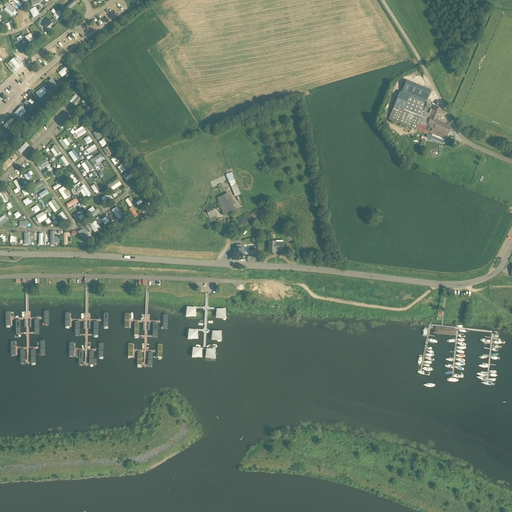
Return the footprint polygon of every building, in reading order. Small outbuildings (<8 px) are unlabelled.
[(68,1),(66,3),(63,1),(60,4),(69,12),(74,7),(68,1)] [(4,8),(11,15),(13,12),(6,6),(4,8)] [(33,17),(39,15),(36,7),(30,10),(33,17)] [(56,19),(63,15),(60,10),(53,14),(56,19)] [(95,26),(101,23),(97,16),(91,19),(95,26)] [(48,18),(41,25),(46,29),(52,22),(48,18)] [(38,29),(32,34),(37,39),(43,34),(38,29)] [(31,34),(25,36),(29,45),(35,42),(31,34)] [(15,72),(27,62),(29,60),(22,51),(7,64),(15,72)] [(0,72),(6,77),(9,74),(1,67),(0,68),(0,72)] [(58,73),(62,77),(69,72),(65,67),(58,73)] [(49,81),(50,83),(48,85),(53,91),(58,86),(52,78),(49,81)] [(442,110),(427,104),(432,90),(407,81),(402,92),(400,92),(389,119),(432,135),(432,133),(441,136),(440,137),(443,138),(442,138),(443,137),(446,138),(451,128),(435,122),(436,118),(438,119),(442,110)] [(40,98),(48,91),(43,86),(36,93),(40,98)] [(74,105),(80,99),(76,94),(69,101),(74,105)] [(28,101),(27,100),(24,103),(31,110),(34,106),(32,105),(35,102),(31,99),(28,101)] [(20,118),(26,112),(21,106),(15,113),(20,118)] [(73,130),(70,132),(72,134),(74,133),(78,138),(87,132),(82,126),(74,132),(73,130)] [(101,137),(97,131),(93,133),(97,140),(101,137)] [(59,141),(65,149),(71,145),(66,139),(63,140),(62,139),(59,141)] [(26,143),(18,151),(21,154),(29,146),(26,143)] [(52,153),(56,151),(58,155),(61,153),(56,144),(50,148),(52,153)] [(94,144),(86,150),(88,153),(93,149),(94,151),(98,149),(94,144)] [(103,150),(108,156),(110,154),(109,152),(111,150),(108,146),(103,150)] [(69,153),(74,162),(79,159),(74,150),(69,153)] [(97,164),(104,160),(100,154),(91,160),(93,163),(95,161),(97,164)] [(64,168),(69,164),(63,156),(58,160),(64,168)] [(46,167),(48,169),(50,168),(46,159),(40,163),(43,169),(46,167)] [(82,174),(88,170),(83,163),(77,167),(82,174)] [(51,167),(44,173),(46,176),(53,170),(51,167)] [(113,170),(107,174),(110,179),(116,175),(113,170)] [(123,176),(127,181),(135,176),(130,170),(123,176)] [(27,180),(34,175),(31,171),(24,175),(27,180)] [(13,181),(19,190),(24,187),(19,178),(13,181)] [(118,179),(108,185),(112,191),(122,185),(118,179)] [(229,182),(235,197),(236,196),(240,195),(241,194),(237,185),(235,179),(229,182)] [(133,191),(139,188),(136,181),(130,184),(133,191)] [(96,194),(100,191),(95,184),(91,187),(96,194)] [(83,190),(88,198),(92,195),(84,185),(77,190),(79,193),(83,190)] [(65,186),(58,190),(64,200),(71,196),(65,186)] [(40,191),(44,197),(49,193),(45,187),(40,191)] [(0,197),(4,203),(9,200),(3,191),(0,193),(0,197)] [(216,198),(224,216),(236,211),(228,193),(216,198)] [(125,200),(130,208),(136,204),(131,196),(125,200)] [(54,199),(48,203),(54,213),(60,209),(54,199)] [(68,210),(77,206),(75,200),(66,204),(68,210)] [(212,204),(203,208),(205,213),(207,212),(210,218),(216,215),(212,204)] [(33,214),(40,211),(38,205),(31,208),(33,214)] [(130,209),(135,218),(138,216),(134,207),(130,209)] [(115,208),(112,210),(119,220),(124,216),(119,210),(117,211),(115,208)] [(241,231),(249,226),(266,216),(261,208),(251,215),(250,214),(235,223),(241,231)] [(76,219),(78,217),(81,220),(85,217),(83,214),(85,212),(82,209),(74,215),(76,219)] [(39,223),(47,219),(44,212),(36,216),(39,223)] [(62,222),(67,219),(62,212),(57,215),(62,222)] [(109,217),(114,223),(118,220),(113,214),(109,217)] [(0,224),(0,226),(8,221),(5,215),(0,218),(0,224)] [(101,220),(105,225),(110,222),(106,217),(101,220)] [(78,232),(84,240),(90,236),(85,227),(78,232)] [(284,234),(289,239),(293,234),(289,229),(284,234)] [(283,252),(283,243),(282,243),(282,241),(276,241),(276,242),(269,241),(269,253),(273,253),(273,252),(283,252)] [(244,248),(234,248),(234,261),(245,261),(245,256),(244,248)] [(11,283),(8,283),(7,283),(1,283),(1,292),(11,292),(11,283)] [(46,283),(45,283),(43,283),(43,292),(52,292),(52,283),(46,283)] [(71,283),(69,283),(68,283),(62,283),(62,292),(71,292),(71,283)] [(113,283),(107,283),(105,283),(103,283),(103,292),(112,292),(113,283)] [(129,284),(128,284),(122,284),(122,292),(131,293),(131,284),(129,284)] [(167,285),(166,285),(164,285),(163,294),(173,294),(173,285),(167,285)] [(14,314),(18,314),(19,306),(10,305),(10,312),(9,312),(8,315),(14,315),(14,314)] [(47,307),(39,307),(39,315),(43,315),(43,316),(48,316),(48,313),(47,313),(47,307)] [(77,315),(77,307),(69,307),(69,313),(68,313),(68,316),(73,316),(73,315),(77,315)] [(107,307),(99,307),(99,315),(103,315),(103,316),(108,316),(108,314),(107,314),(107,307)] [(137,308),(129,307),(129,314),(128,314),(128,317),(133,317),(133,315),(137,316),(137,308)] [(166,308),(158,308),(157,316),(162,316),(162,318),(167,318),(167,315),(166,315),(166,308)] [(187,308),(186,320),(196,319),(196,309),(187,308)] [(226,310),(217,310),(216,320),(226,321),(226,310)] [(44,328),(36,328),(36,336),(40,336),(40,338),(46,338),(45,335),(44,335),(44,328)] [(80,328),(72,328),(72,335),(70,335),(70,337),(76,338),(76,336),(80,336),(80,328)] [(435,331),(435,334),(455,336),(456,331),(436,328),(435,331)] [(16,337),(20,337),(21,329),(13,329),(12,335),(11,335),(11,338),(16,338),(16,337)] [(103,329),(95,329),(95,337),(99,337),(99,338),(104,338),(104,336),(103,336),(103,329)] [(163,330),(155,330),(155,338),(159,338),(159,340),(164,340),(164,337),(163,337),(163,330)] [(140,331),(132,331),(131,337),(130,337),(130,340),(135,340),(135,339),(139,339),(140,331)] [(198,332),(189,331),(188,342),(198,341),(198,332)] [(222,332),(212,332),(211,342),(222,344),(222,332)] [(16,353),(16,356),(21,356),(21,355),(25,355),(25,347),(17,347),(17,353),(16,353)] [(39,347),(31,347),(31,355),(35,355),(35,356),(40,356),(40,353),(39,353),(39,347)] [(84,347),(76,347),(76,353),(75,353),(75,356),(80,356),(80,355),(84,355),(84,347)] [(98,347),(90,347),(90,355),(94,355),(94,356),(99,356),(99,354),(98,354),(98,347)] [(145,348),(137,348),(136,355),(135,355),(135,357),(140,358),(140,356),(145,356),(145,348)] [(158,349),(150,349),(150,357),(154,357),(154,358),(159,358),(159,356),(158,356),(158,349)] [(202,350),(193,349),(192,361),(202,360),(202,350)] [(216,350),(206,350),(205,359),(216,362),(216,350)]
